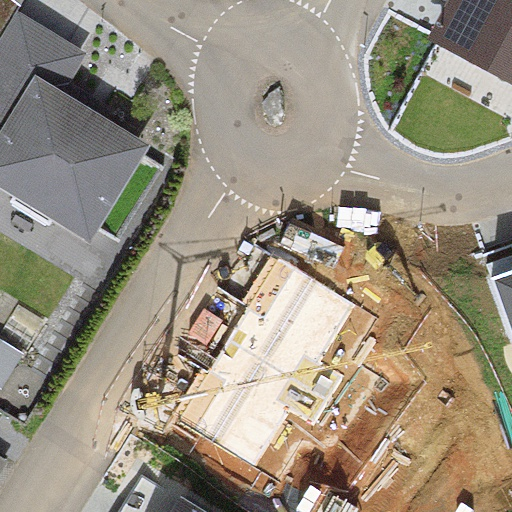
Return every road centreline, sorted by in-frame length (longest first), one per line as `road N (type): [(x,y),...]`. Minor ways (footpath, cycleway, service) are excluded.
road 1 (residential): [(40,511),(245,160)]
road 2 (residential): [(511,172),(439,195),(305,154)]
